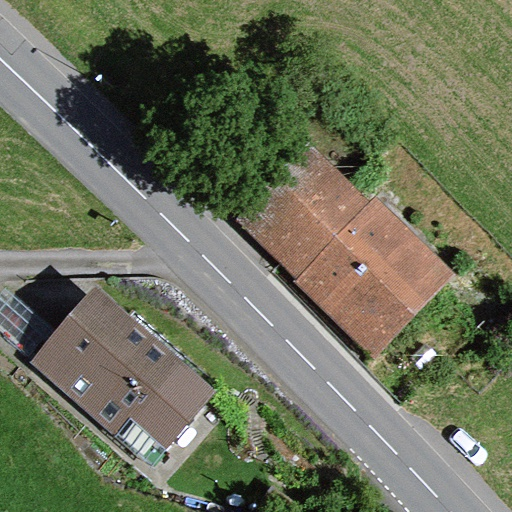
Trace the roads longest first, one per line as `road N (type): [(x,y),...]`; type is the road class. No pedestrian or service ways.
road 1 (tertiary): [(0,60),(87,142),(430,511)]
road 2 (track): [(0,275),(196,259)]
